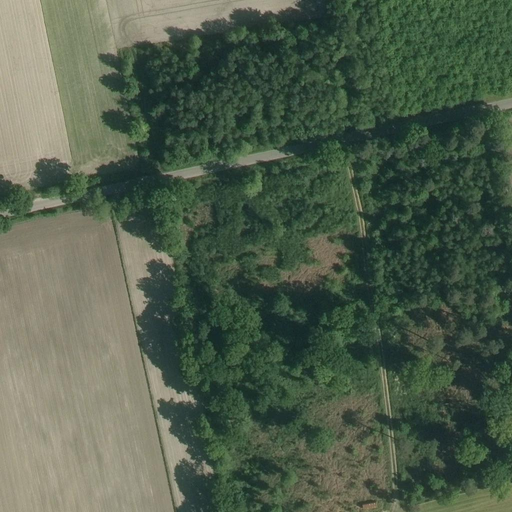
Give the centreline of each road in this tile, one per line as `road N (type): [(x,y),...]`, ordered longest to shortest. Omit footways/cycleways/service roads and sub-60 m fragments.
road 1 (unclassified): [(511,103),(0,214)]
road 2 (track): [(343,139),(395,441),(393,511)]
road 3 (track): [(160,179),(119,25)]
